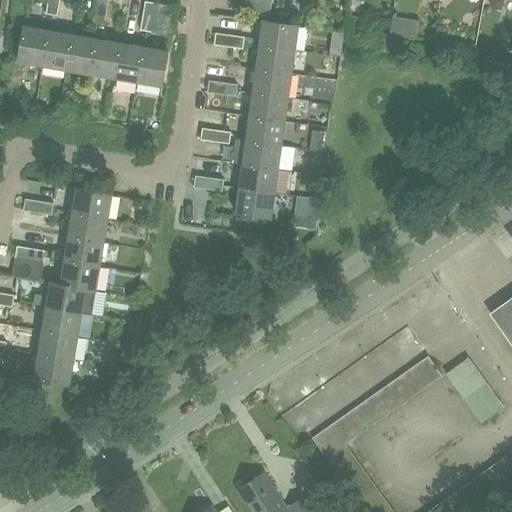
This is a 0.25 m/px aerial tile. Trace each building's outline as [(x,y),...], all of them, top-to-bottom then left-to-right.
[(61,2),(49,0),(46,15),(58,17),(61,2)] [(108,10),(110,0),(97,0),(96,8),(108,10)] [(143,17),(155,19),(158,4),(146,2),(143,17)] [(108,10),(96,8),(94,23),(106,25),(108,10)] [(143,17),(141,31),(153,33),(155,19),(143,17)] [(392,17),(390,33),(401,35),(404,19),(392,17)] [(263,21),(260,46),(296,51),(306,53),(310,27),(300,26),(263,21)] [(43,67),(49,31),(25,27),(19,62),(43,67)] [(511,31),(509,29),(502,40),(511,45),(511,31)] [(73,35),(49,31),(43,67),(67,71),(73,35)] [(229,48),(231,36),(216,33),(215,46),(229,48)] [(90,75),(97,39),(73,35),(67,71),(90,75)] [(244,50),(246,38),(231,36),(229,48),(244,50)] [(120,43),(97,39),(90,75),(114,79),(120,43)] [(114,79),(138,83),(144,47),(120,43),(114,79)] [(257,69),(293,74),(296,51),(260,46),(257,69)] [(163,87),(169,51),(144,47),(138,83),(163,87)] [(253,93),(289,98),(293,74),(257,69),(253,93)] [(208,93),(222,95),(224,83),(210,81),(208,93)] [(239,85),(224,83),(222,95),(237,97),(239,85)] [(250,117),(286,122),(289,98),(253,93),(250,117)] [(286,122),(250,117),(247,141),(283,146),(286,122)] [(216,143),(217,131),(203,129),(201,141),(216,143)] [(232,133),(217,131),(216,143),(230,145),(232,133)] [(233,163),(243,165),(279,170),(283,146),(247,141),(237,140),(233,163)] [(279,170),(243,165),(240,189),(276,194),(279,170)] [(209,190),(211,178),(196,176),(194,188),(209,190)] [(211,178),(209,190),(223,193),(225,180),(211,178)] [(77,189),(73,214),(109,220),(113,195),(77,189)] [(276,194),(240,189),(237,213),(273,218),(276,194)] [(23,210),(38,213),(40,201),(25,198),(23,210)] [(309,226),(321,227),(325,202),(313,200),(309,226)] [(52,215),(54,203),(40,201),(38,213),(52,215)] [(109,220),(73,214),(69,236),(105,243),(109,220)] [(105,243),(69,236),(65,260),(101,267),(105,243)] [(30,260),(32,248),(17,245),(15,258),(30,260)] [(44,262),(46,250),(32,248),(30,260),(44,262)] [(101,267),(65,260),(61,284),(61,285),(87,289),(87,290),(97,292),(101,267)] [(47,306),(83,313),(87,290),(87,289),(61,285),(61,284),(51,282),(47,306)] [(0,304),(12,307),(14,295),(0,292),(0,304)] [(511,298),(491,314),(511,343),(511,298)] [(43,330),(79,336),(83,313),(47,306),(43,330)] [(39,354),(75,361),(79,336),(43,330),(39,354)] [(75,361),(39,354),(35,379),(71,385),(75,361)] [(511,451),(427,511),(394,511),(347,444),(443,375),(429,356),(313,439),(364,511),(470,511),(511,482),(511,451)] [(485,423),(508,409),(476,358),(453,372),(485,423)] [(445,426),(457,441),(464,435),(452,420),(445,426)] [(313,511),(302,495),(285,506),(264,473),(239,490),(253,511),(313,511)]
